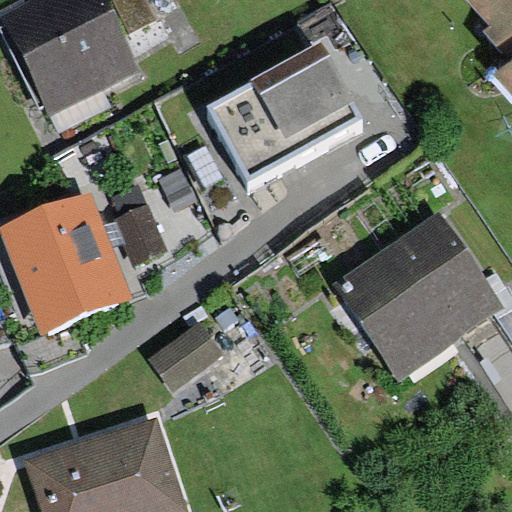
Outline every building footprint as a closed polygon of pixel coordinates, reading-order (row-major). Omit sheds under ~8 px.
[(71,0),(3,31),(40,114),(123,77),(88,0),(71,0)] [(511,0),(468,0),(511,47),(511,48),(490,69),(511,92),(511,0)] [(211,126),(244,189),(350,134),(318,71),(211,126)] [(93,205),(0,240),(0,245),(37,340),(127,306),(116,277),(154,262),(139,223),(105,236),(93,205)] [(389,380),(486,318),(432,236),(336,298),(389,380)] [(151,363),(171,392),(211,365),(191,336),(151,363)] [(176,511),(148,430),(30,472),(43,511),(176,511)]
